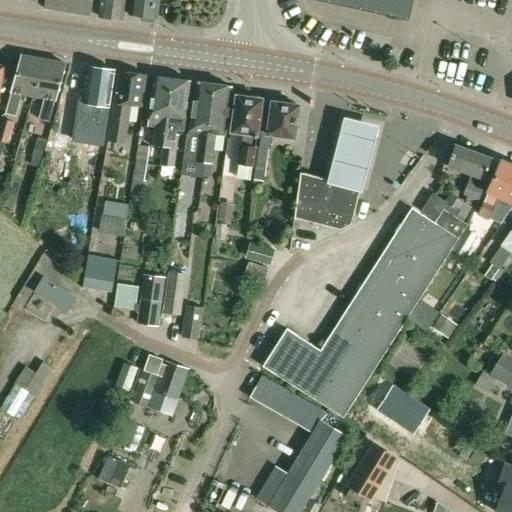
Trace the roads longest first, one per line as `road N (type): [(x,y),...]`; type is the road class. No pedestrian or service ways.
road 1 (unclassified): [(456,113),(442,150),(404,201),(299,260),(275,283),(230,382)]
road 2 (secondary): [(252,66),(0,22)]
road 3 (secondary): [(456,113),(252,66)]
